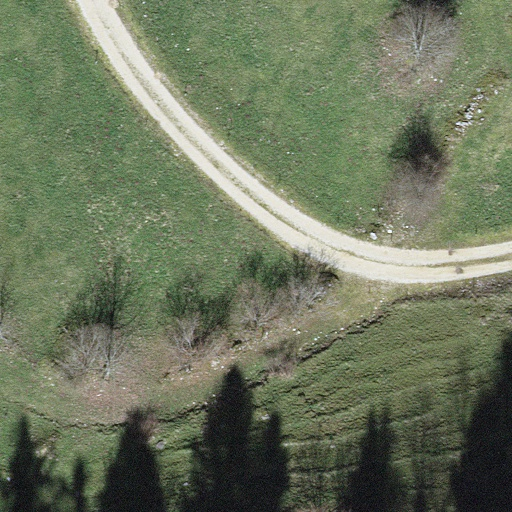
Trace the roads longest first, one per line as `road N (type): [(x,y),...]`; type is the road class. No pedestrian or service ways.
road 1 (track): [(0,391),(52,401),(157,396),(252,359),(376,271),(433,207),(473,138)]
road 2 (track): [(511,253),(384,263),(283,223),(191,144),(131,76),(91,0)]
